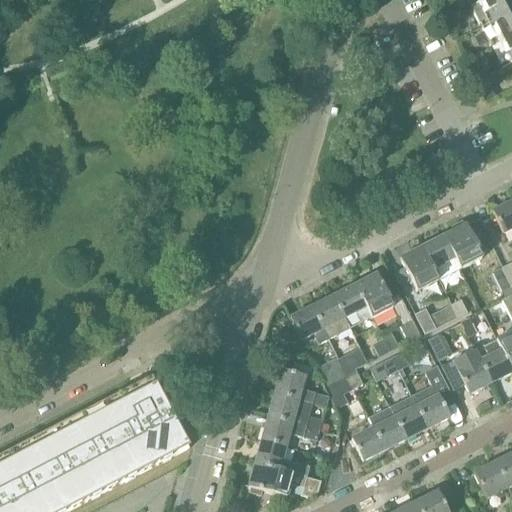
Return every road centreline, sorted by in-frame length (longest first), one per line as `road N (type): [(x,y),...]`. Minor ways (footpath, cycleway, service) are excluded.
road 1 (residential): [(259,292),(343,0)]
road 2 (residential): [(0,428),(259,292)]
road 3 (residential): [(259,292),(480,183)]
road 4 (residential): [(198,511),(259,292)]
road 5 (residential): [(480,183),(396,6),(383,0)]
road 6 (residential): [(338,511),(511,423)]
